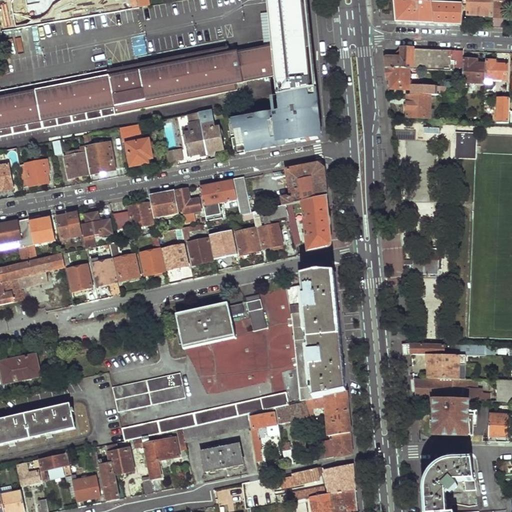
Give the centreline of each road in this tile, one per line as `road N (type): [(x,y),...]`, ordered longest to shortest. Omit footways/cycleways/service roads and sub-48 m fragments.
road 1 (residential): [(350,147),(0,213)]
road 2 (residential): [(360,250),(58,317)]
road 3 (primary): [(376,246),(361,38)]
road 4 (primary): [(394,453),(376,246)]
road 5 (primary): [(360,250),(381,455)]
road 6 (residential): [(381,455),(206,486)]
road 7 (residential): [(361,38),(511,41)]
